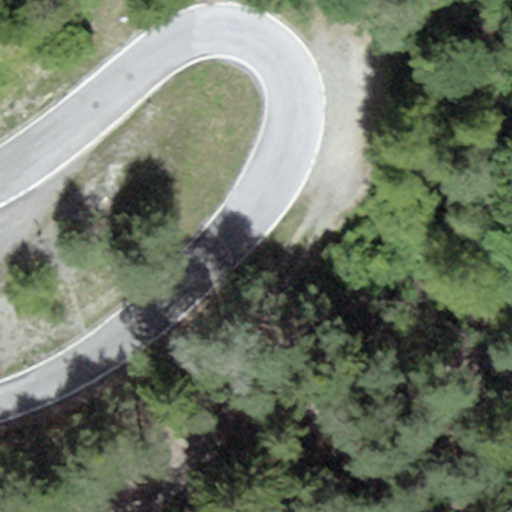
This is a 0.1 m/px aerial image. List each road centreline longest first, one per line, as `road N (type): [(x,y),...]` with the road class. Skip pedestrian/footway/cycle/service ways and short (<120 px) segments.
road 1 (tertiary): [(0,401),(104,351),(206,263),(280,165),(294,98),(273,49),(243,37),(190,39),(138,65),(0,174)]
road 2 (track): [(280,165),(308,187),(312,248),(211,454),(145,511)]
